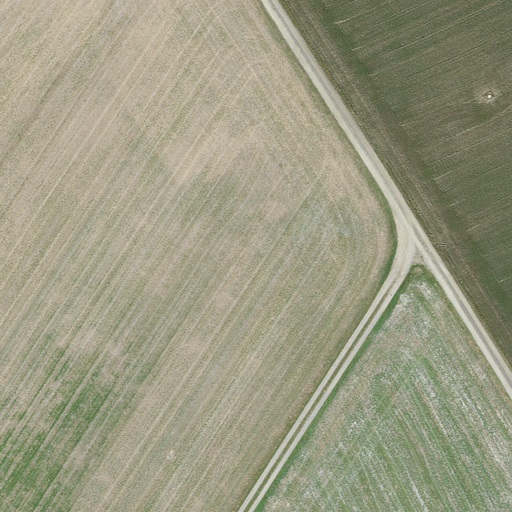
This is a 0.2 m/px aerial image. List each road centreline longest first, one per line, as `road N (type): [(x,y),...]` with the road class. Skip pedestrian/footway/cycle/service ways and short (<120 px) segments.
road 1 (track): [(269,0),(511,383)]
road 2 (track): [(250,511),(389,294),(417,236)]
